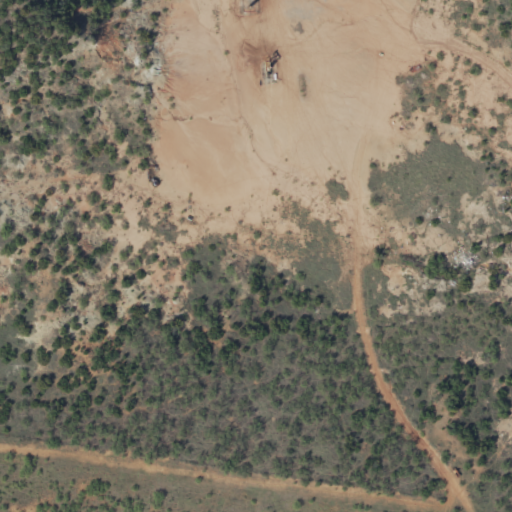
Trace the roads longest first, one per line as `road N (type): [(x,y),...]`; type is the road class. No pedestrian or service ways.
road 1 (residential): [(430,511),(397,477),(356,389),(346,172),(387,64),(383,27),(358,0)]
road 2 (residential): [(387,64),(448,84),(511,132)]
